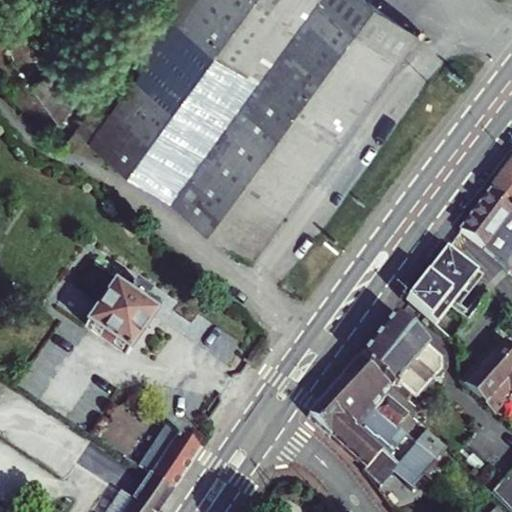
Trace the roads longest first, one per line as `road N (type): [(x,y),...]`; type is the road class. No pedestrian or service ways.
road 1 (unclassified): [(0,100),(41,146),(91,171),(308,338)]
road 2 (primary): [(511,68),(308,338)]
road 3 (primary): [(329,353),(511,109)]
road 4 (residential): [(276,428),(318,458),(366,511)]
road 5 (primary): [(254,413),(186,511)]
